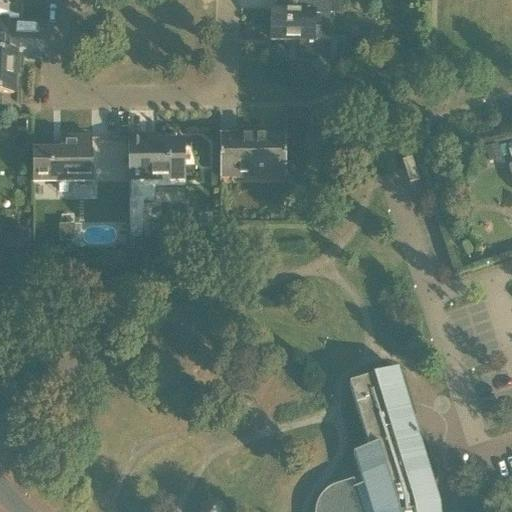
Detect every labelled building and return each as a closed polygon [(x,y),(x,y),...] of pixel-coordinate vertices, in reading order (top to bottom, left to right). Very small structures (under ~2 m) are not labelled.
[(0,0),(0,16),(18,19),(19,0),(0,0)] [(331,15),(331,14),(331,0),(298,0),(298,12),(271,12),(271,41),(313,42),(314,40),(314,14),(331,15)] [(0,93),(13,94),(16,53),(6,53),(7,38),(0,37),(0,93)] [(126,124),(116,125),(117,136),(126,136),(126,124)] [(286,181),(285,134),(284,134),(284,136),(251,136),(251,145),(220,145),(220,135),(219,135),(220,181),(286,181)] [(156,143),(156,137),(155,137),(155,143),(143,143),(143,137),(128,138),(129,237),(141,237),(145,204),(153,205),(155,190),(155,184),(185,184),(185,169),(196,169),(190,149),(189,150),(185,151),(185,143),(156,143)] [(32,184),(92,183),(91,138),(60,139),(60,152),(32,152),(32,184)] [(402,162),(407,177),(409,184),(419,181),(416,174),(411,159),(402,162)] [(1,250),(0,250),(0,266),(3,279),(29,273),(29,230),(1,230),(1,250)] [(440,511),(440,506),(418,437),(413,438),(408,422),(413,421),(398,372),(349,387),(369,452),(353,457),(362,488),(356,490),(353,483),(337,488),(329,491),(322,497),(317,504),(314,511),(440,511)]
